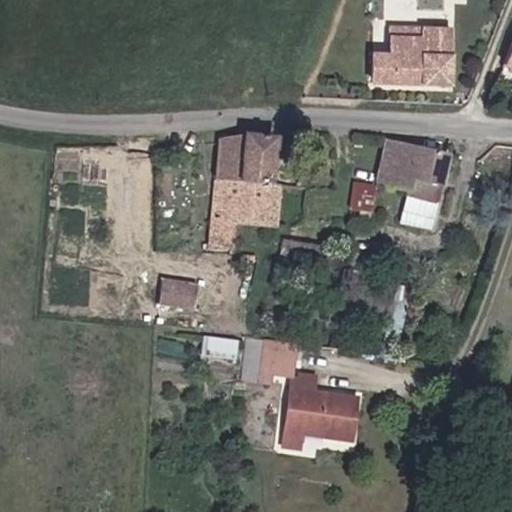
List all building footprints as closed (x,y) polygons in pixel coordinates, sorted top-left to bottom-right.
[(376,54),(375,82),(450,85),(452,30),(393,28),(392,54),(376,54)] [(272,181),(276,140),(278,136),(242,134),(220,138),(218,177),(272,181)] [(445,154),(391,141),(381,182),(409,189),(412,177),(437,184),(438,184),(445,154)] [(283,182),(272,181),(218,177),(215,224),(238,226),(279,229),(283,182)] [(401,221),(427,227),(437,184),(412,177),(409,189),(401,221)] [(353,178),(349,207),(373,211),(377,182),(353,178)] [(238,226),(215,224),(213,250),(236,252),(238,226)] [(311,265),(312,245),(286,243),(285,263),(311,265)] [(344,247),(312,245),(311,265),(343,266),(344,247)] [(195,307),(197,285),(160,281),(158,303),(195,307)] [(294,377),(297,346),(268,344),(265,380),(275,381),(276,376),(294,377)] [(355,439),(360,395),(318,391),(320,374),(304,372),(303,380),(293,379),(288,431),(305,433),(355,439)] [(304,448),(305,433),(288,431),(286,446),(304,448)]
